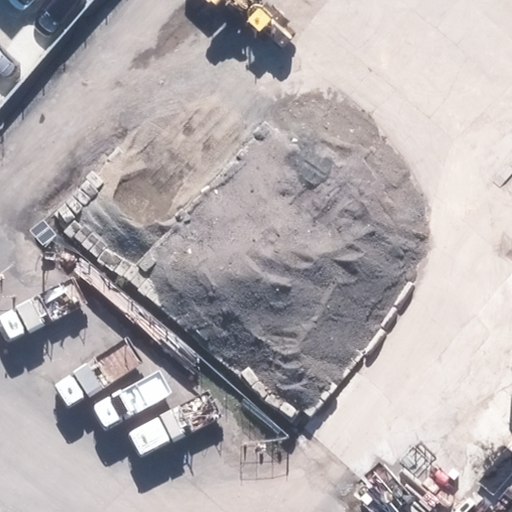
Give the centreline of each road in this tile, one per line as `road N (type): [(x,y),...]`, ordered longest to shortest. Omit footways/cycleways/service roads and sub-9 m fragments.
road 1 (unknown): [(434,0),(468,135),(470,217),(448,304),(408,392),(333,511)]
road 2 (unknown): [(0,165),(171,0)]
road 3 (unknown): [(0,369),(165,511)]
